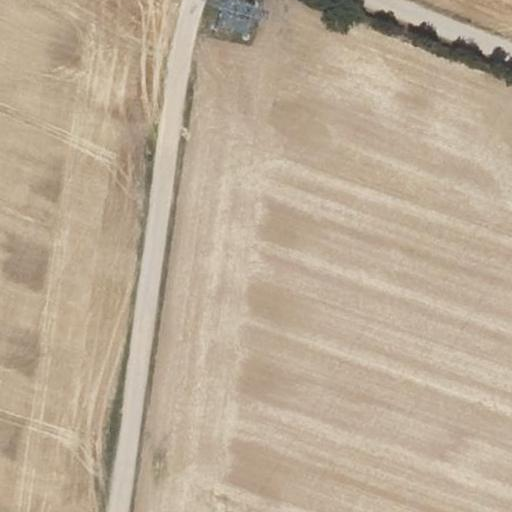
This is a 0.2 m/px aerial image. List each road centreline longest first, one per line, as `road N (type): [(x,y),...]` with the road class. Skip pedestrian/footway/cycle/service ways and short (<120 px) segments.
road 1 (track): [(116,511),(193,0)]
road 2 (track): [(511,59),(351,0)]
